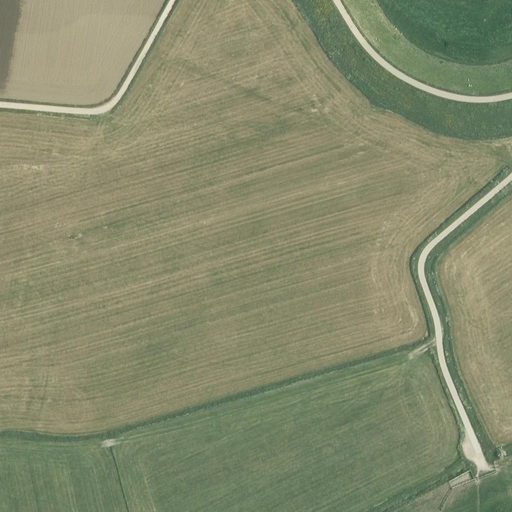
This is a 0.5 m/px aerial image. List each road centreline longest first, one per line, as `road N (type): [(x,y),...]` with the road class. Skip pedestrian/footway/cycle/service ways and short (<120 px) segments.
road 1 (track): [(0,104),(82,111),(114,102),(173,0)]
road 2 (unclassified): [(336,0),(360,40),(408,80),(465,98),(511,94)]
